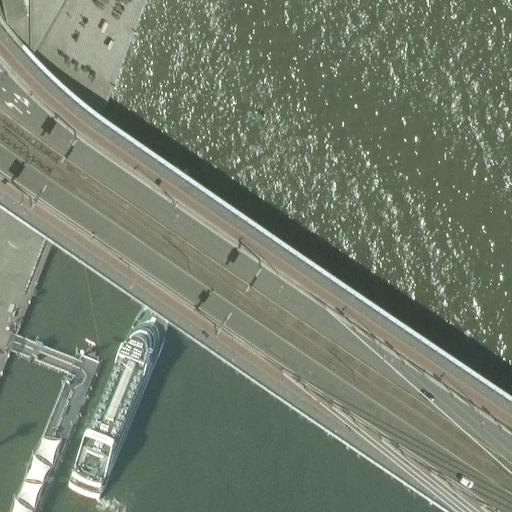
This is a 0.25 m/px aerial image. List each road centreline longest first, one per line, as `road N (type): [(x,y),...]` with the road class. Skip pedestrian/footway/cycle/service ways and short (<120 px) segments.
road 1 (secondary): [(511,416),(0,71)]
road 2 (secondary): [(0,153),(511,494)]
